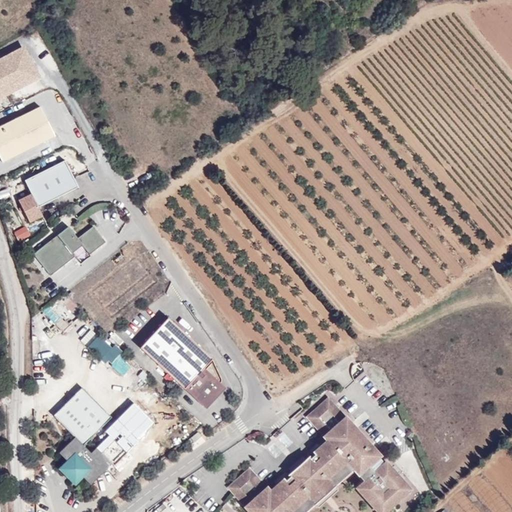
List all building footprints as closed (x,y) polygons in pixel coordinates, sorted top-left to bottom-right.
[(0,95),(38,76),(23,48),(0,60),(0,95)] [(55,136),(40,106),(0,125),(0,159),(1,162),(55,136)] [(41,216),(37,207),(77,187),(64,160),(24,180),(28,188),(15,195),(28,222),(41,216)] [(33,254),(50,276),(75,257),(72,253),(82,245),(89,254),(106,242),(93,226),(77,238),(68,227),(33,254)] [(64,294),(58,299),(76,316),(81,310),(64,294)] [(49,306),(43,311),(64,331),(69,325),(49,306)] [(140,348),(201,404),(207,398),(205,396),(212,388),(214,390),(220,384),(222,380),(221,378),(212,358),(168,318),(140,348)] [(88,347),(101,360),(108,360),(113,365),(123,353),(115,345),(112,348),(98,336),(88,347)] [(207,398),(201,404),(205,408),(223,388),(220,384),(214,390),(212,388),(205,396),(207,398)] [(83,444),(112,416),(84,385),(53,414),(72,433),(55,449),(64,458),(79,475),(87,484),(110,463),(94,446),(89,451),(83,444)] [(303,511),(353,468),(364,480),(356,487),(379,511),(384,511),(409,490),(384,462),(374,471),(369,466),(380,456),(327,398),(306,417),(327,441),(315,452),(316,453),(310,459),(309,458),(289,475),(290,476),(284,481),(283,480),(271,491),(249,467),(227,487),(250,511),(303,511)] [(71,482),(79,475),(64,458),(56,465),(71,482)]
